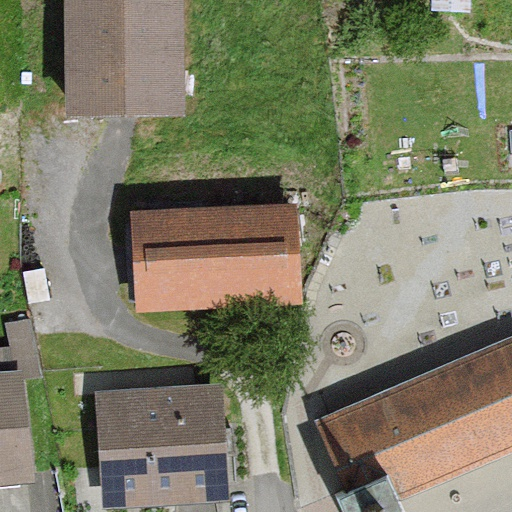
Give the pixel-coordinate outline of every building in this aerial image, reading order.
[(191,0),(66,0),(71,123),(195,119),(191,0)] [(298,214),(131,218),(133,313),(301,309),(298,214)] [(511,334),(315,420),(347,494),(388,478),(398,502),(511,453),(511,334)] [(47,367),(0,369),(0,480),(54,477),(47,367)] [(223,383),(92,388),(96,498),(228,492),(223,383)] [(402,511),(398,502),(388,478),(347,494),(337,498),(343,511),(402,511)]
